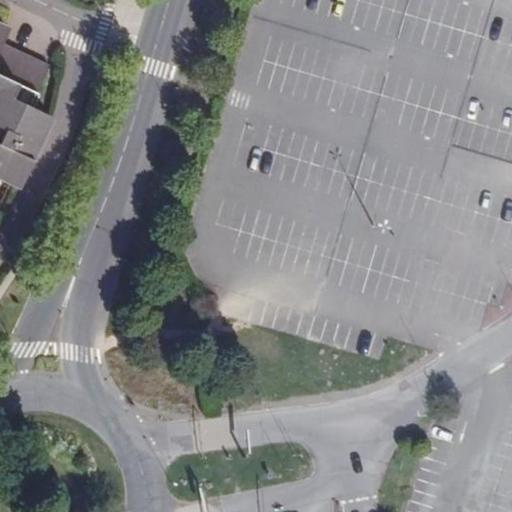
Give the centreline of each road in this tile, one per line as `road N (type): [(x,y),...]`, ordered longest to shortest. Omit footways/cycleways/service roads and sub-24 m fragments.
road 1 (unclassified): [(111,182),(73,231),(0,378)]
road 2 (unclassified): [(72,397),(76,317),(111,182)]
road 3 (unclassified): [(155,42),(111,182)]
road 4 (unclassified): [(144,511),(140,465),(128,440),(72,397)]
road 5 (residential): [(155,42),(26,0)]
